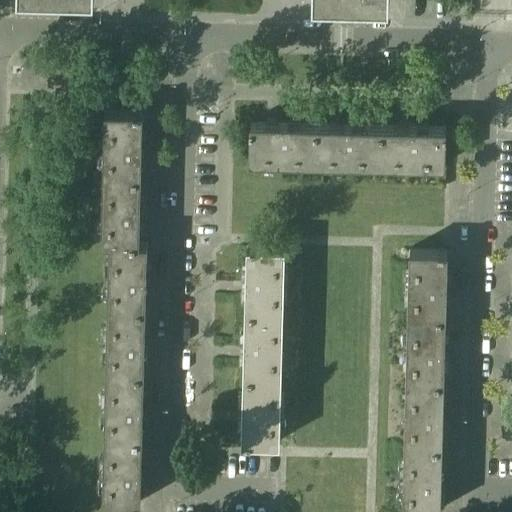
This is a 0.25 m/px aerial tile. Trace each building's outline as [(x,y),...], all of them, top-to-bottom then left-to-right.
[(105,109),(103,174),(140,175),(142,110),(105,109)] [(249,158),(313,160),(314,122),(250,120),(249,158)] [(380,124),(314,122),(313,160),(379,161),(380,124)] [(445,126),(396,124),(380,124),(379,161),(444,163),(445,126)] [(140,175),(103,174),(101,240),(109,240),(139,241),(140,175)] [(147,241),(139,241),(109,240),(107,305),(145,306),(147,241)] [(247,244),(245,308),(282,310),(284,245),(247,244)] [(409,248),(409,263),(407,312),(445,313),(446,249),(409,248)] [(145,306),(107,305),(106,370),(143,371),(145,306)] [(282,310),(245,308),(243,374),(281,376),(282,310)] [(445,313),(407,312),(406,377),(443,378),(445,313)] [(143,371),(106,370),(104,435),(141,436),(143,371)] [(281,376),(243,374),(241,439),(279,440),(281,376)] [(443,378),(406,377),(404,442),(441,443),(443,378)] [(141,436),(104,435),(102,500),(140,501),(141,436)] [(441,443),(404,442),(402,508),(440,509),(441,443)]
